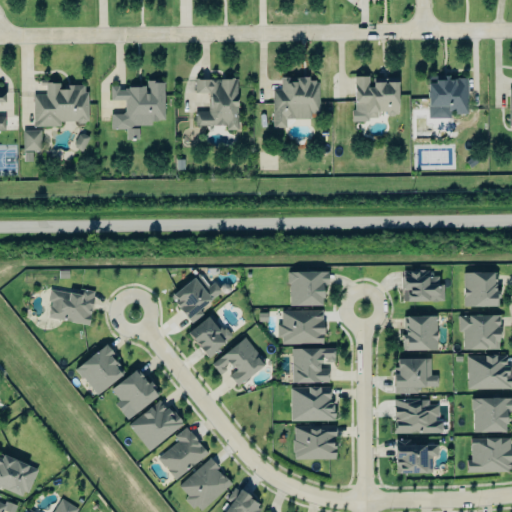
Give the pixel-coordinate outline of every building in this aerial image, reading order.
[(468,114),(467,79),(449,79),(449,76),(435,76),(435,84),(428,84),(428,112),(455,111),(455,114),(468,114)] [(398,115),(398,81),(369,81),(369,77),(353,77),(354,122),(369,122),(369,118),(377,118),(377,115),(398,115)] [(273,128),(287,129),(287,119),(311,119),(311,113),(319,113),(319,82),(310,82),(310,78),(281,78),(281,90),(273,90),(273,128)] [(238,79),(196,80),(196,94),(209,94),(209,112),(196,112),(196,126),(227,126),(227,131),(238,131),(238,79)] [(164,82),(146,82),(146,88),(119,88),(119,86),(111,86),(111,101),(125,101),(125,114),(111,114),(112,130),(126,130),(126,140),(139,140),(139,126),(152,126),(152,121),(165,121),(164,82)] [(34,127),(60,127),(60,123),(88,123),(87,87),(59,87),(59,84),(46,84),(46,95),(33,95),(34,127)] [(40,130),(22,131),(23,151),(41,151),(40,130)] [(89,137),(78,133),(74,148),(84,152),(89,137)] [(25,162),(33,162),(33,152),(24,152),(25,162)] [(445,283),(437,283),(437,276),(429,275),(429,270),(402,269),(402,289),(405,289),(405,300),(444,301),(445,283)] [(327,270),(288,271),(289,305),(322,304),(322,285),(328,285),(327,270)] [(498,305),(497,270),(463,271),(464,306),(498,305)] [(222,291),(214,281),(209,286),(199,273),(170,295),(191,323),(203,314),(199,308),(222,291)] [(51,289),(47,317),(90,323),(94,290),(81,288),(80,293),(51,289)] [(324,343),(323,309),(282,310),(282,324),(279,324),(280,344),(324,343)] [(231,336),(210,312),(187,333),(208,357),(231,336)] [(403,350),(438,349),(437,314),(403,315),(403,350)] [(500,314),(461,315),(461,349),(500,349),(500,314)] [(211,362),(219,373),(230,365),(234,371),(229,375),(236,385),(265,364),(245,337),(211,362)] [(75,367),(96,394),(126,371),(105,344),(75,367)] [(334,347),(292,348),(293,382),(329,382),(328,368),(319,368),(319,363),(334,363),(334,347)] [(467,355),(468,389),(510,388),(509,354),(467,355)] [(395,358),(394,393),(417,393),(417,386),(437,387),(438,374),(431,374),(431,358),(395,358)] [(111,389),(120,400),(116,404),(128,419),(158,395),(137,368),(111,389)] [(292,421),(333,420),(332,387),(291,387),(292,421)] [(511,397),(473,398),(473,432),(507,432),(506,413),(511,412),(511,397)] [(149,451),(183,426),(162,399),(129,424),(149,451)] [(440,405),(430,405),(430,399),(394,400),(395,434),(444,433),(443,419),(440,419),(440,405)] [(335,426),(294,426),(295,460),(335,459),(335,426)] [(208,456),(188,427),(175,436),(179,442),(158,457),(174,479),(208,456)] [(511,471),(511,457),(511,437),(469,438),(470,472),(511,471)] [(410,440),(395,440),(395,472),(432,473),(433,456),(438,456),(438,445),(410,444),(410,440)] [(38,469),(0,453),(0,454),(0,486),(25,497),(38,469)] [(199,511),(200,511),(232,483),(209,458),(179,486),(189,497),(187,498),(199,511)] [(231,501),(224,511),(257,511),(262,505),(235,487),(227,499),(231,501)] [(76,511),(79,507),(60,499),(54,511),(76,511)] [(0,511),(1,511),(2,510),(8,511),(15,511),(18,506),(7,501),(5,505),(0,502),(0,511)]
